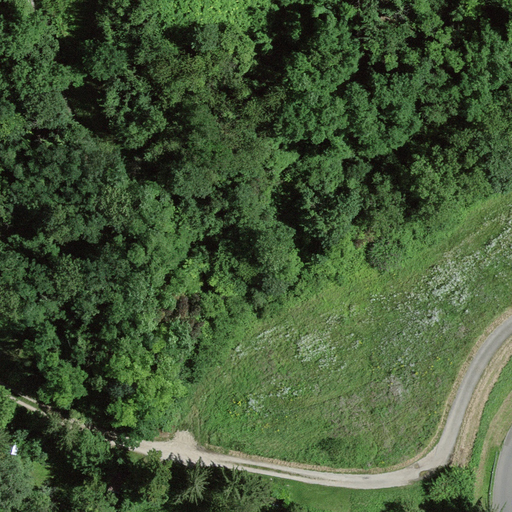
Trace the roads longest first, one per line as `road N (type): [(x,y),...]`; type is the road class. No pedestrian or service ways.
road 1 (track): [(511,324),(478,361),(433,460),(398,478),(299,477),(113,437)]
road 2 (track): [(113,437),(0,386)]
